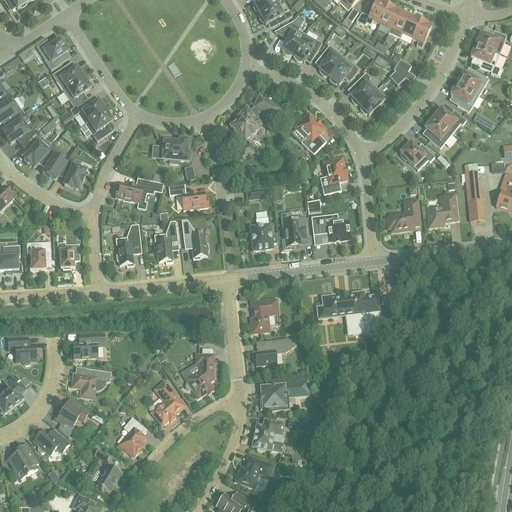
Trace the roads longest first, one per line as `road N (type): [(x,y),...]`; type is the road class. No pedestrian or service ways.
road 1 (residential): [(363,157),(402,129),(433,88),(465,16)]
road 2 (residential): [(121,511),(161,451),(206,415),(239,404)]
road 3 (residential): [(363,157),(324,105),(245,67)]
road 4 (residential): [(230,279),(374,262)]
road 5 (residential): [(374,262),(511,244)]
road 6 (residential): [(98,292),(230,279)]
road 7 (residential): [(239,404),(230,279)]
road 8 (residential): [(65,16),(138,115)]
road 9 (residential): [(0,438),(48,397),(55,341)]
